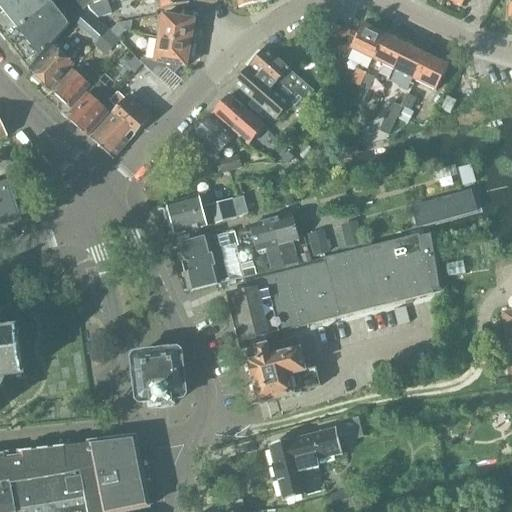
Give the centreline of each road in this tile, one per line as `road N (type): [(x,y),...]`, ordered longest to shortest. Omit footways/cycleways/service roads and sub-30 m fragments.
road 1 (tertiary): [(167,480),(207,412),(210,387),(202,357),(173,319),(135,239),(99,205)]
road 2 (tertiary): [(99,205),(95,236),(133,426)]
road 3 (residential): [(99,205),(222,62)]
road 4 (tertiary): [(99,205),(0,85)]
road 5 (residential): [(511,59),(388,0)]
road 6 (residential): [(0,439),(133,426)]
